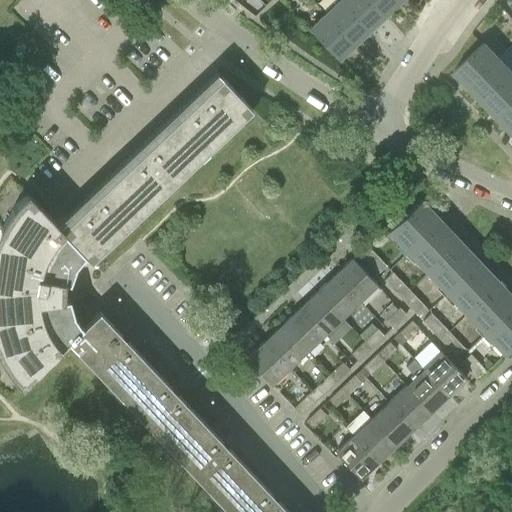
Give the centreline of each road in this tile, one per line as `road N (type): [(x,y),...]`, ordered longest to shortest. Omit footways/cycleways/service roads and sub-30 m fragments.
road 1 (residential): [(322,511),(112,270)]
road 2 (residential): [(191,0),(376,130)]
road 3 (residential): [(381,511),(511,381)]
road 4 (residential): [(376,130),(458,0)]
road 5 (residential): [(511,195),(376,130)]
